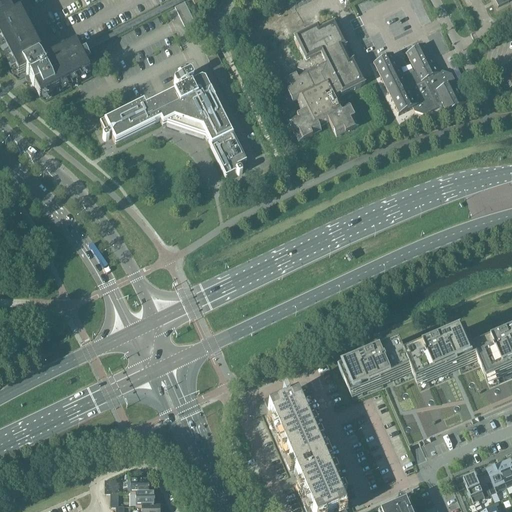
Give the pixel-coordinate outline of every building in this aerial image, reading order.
[(0,0),(0,42),(18,77),(26,73),(40,99),(89,73),(86,66),(90,64),(86,56),(81,58),(75,46),(52,58),(47,49),(40,53),(19,13),(13,17),(3,0),(0,0)] [(507,0),(494,0),(498,8),(509,3),(507,0)] [(184,3),(174,8),(175,10),(186,32),(196,27),(184,3)] [(250,8),(244,11),(247,18),(253,15),(250,8)] [(334,93),(364,80),(355,59),(350,61),(342,44),(347,38),(339,19),(299,37),(307,55),(302,57),(296,63),(307,73),(301,76),(298,72),(284,78),(291,85),(281,95),(289,111),(300,106),(296,97),(306,108),(308,107),(293,121),(300,137),(313,132),(319,126),(329,116),(336,131),(358,121),(350,105),(341,108),(334,93)] [(86,53),(96,48),(94,44),(92,41),(82,47),(86,53)] [(380,80),(398,117),(413,110),(414,113),(424,116),(442,106),(446,114),(466,104),(455,82),(452,76),(442,73),(439,74),(425,45),(406,55),(408,59),(414,72),(403,78),(400,71),(392,56),(391,56),(373,66),(380,80)] [(231,107),(240,102),(231,84),(230,82),(215,51),(206,55),(231,107)] [(454,62),(451,64),(458,80),(462,78),(454,62)] [(511,66),(504,70),(506,74),(498,78),(505,91),(511,87),(511,66)] [(193,80),(191,75),(189,74),(174,82),(174,84),(176,88),(178,89),(181,87),(181,89),(146,107),(144,102),(100,124),(106,136),(104,137),(103,138),(105,141),(106,142),(110,140),(110,139),(109,137),(111,136),(116,146),(160,123),(162,127),(166,125),(205,138),(225,179),(236,173),(237,175),(239,176),(242,174),(243,173),(241,170),(239,169),(238,170),(237,168),(246,163),(204,78),(191,84),(190,83),(192,81),(193,80)] [(344,371),(341,372),(351,395),(354,394),(360,391),(361,395),(372,391),(370,387),(375,385),(377,388),(383,386),(382,382),(391,378),(393,382),(404,377),(402,373),(410,370),(412,374),(414,379),(416,384),(426,380),(427,383),(438,379),(436,375),(441,373),(442,377),(449,374),(447,370),(457,366),(459,370),(469,365),(468,361),(474,359),(476,358),(478,362),(480,367),(486,380),(495,376),(497,380),(507,375),(506,372),(511,368),(511,337),(511,338),(510,338),(509,338),(508,339),(507,339),(506,340),(505,340),(503,341),(502,341),(501,342),(500,342),(498,343),(497,344),(496,344),(494,345),(475,353),(467,334),(464,336),(447,343),(445,344),(444,345),(443,345),(442,345),(440,346),(439,347),(438,347),(437,347),(437,348),(435,348),(434,349),(433,349),(432,350),(430,350),(429,351),(428,351),(426,352),(407,360),(401,346),(381,355),(380,356),(379,356),(378,356),(378,357),(376,357),(375,358),(374,358),(373,359),(371,359),(370,360),(369,360),(368,361),(366,361),(366,362),(365,362),(364,362),(363,363),(360,364),(344,371)] [(276,396),(264,401),(267,410),(271,419),(274,426),(277,432),(277,433),(280,439),(283,446),(286,452),(288,459),(289,460),(291,466),(294,472),(294,473),(300,487),(296,489),(305,511),(346,511),(345,509),(344,507),(341,501),(338,494),(335,487),(333,481),(332,480),(331,476),(330,474),(327,467),(324,460),(321,453),(318,447),(315,440),(312,433),(309,427),(306,420),(304,413),(303,413),(302,413),(300,408),(301,407),(297,398),(288,401),(287,399),(286,396),(278,400),(276,396)] [(511,488),(511,474),(508,465),(498,469),(507,490),(511,488)] [(482,476),(491,497),(507,490),(498,469),(482,476)] [(473,505),(485,500),(491,497),(482,476),(464,484),(469,494),(467,495),(469,501),(471,500),(473,505)] [(130,483),(128,483),(128,496),(130,496),(136,496),(149,496),(149,495),(149,482),(130,483)] [(149,496),(136,496),(136,509),(141,509),(154,509),(154,508),(154,495),(149,495),(149,496)] [(111,496),(110,496),(110,509),(116,509),(116,508),(118,508),(118,496),(111,496)]
